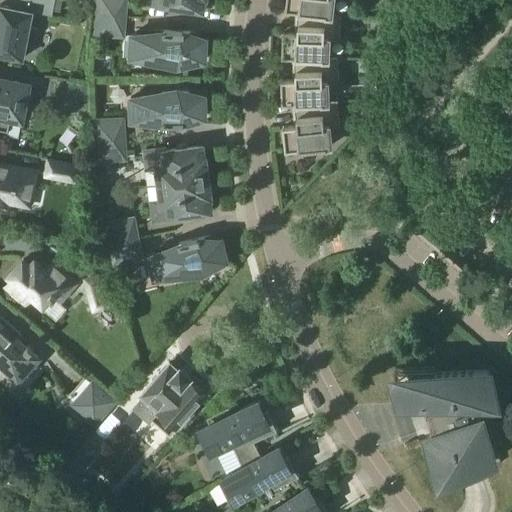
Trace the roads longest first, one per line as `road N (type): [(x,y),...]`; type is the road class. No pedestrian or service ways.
road 1 (residential): [(406,511),(307,356),(278,262)]
road 2 (residential): [(511,355),(371,242),(347,240),(278,262)]
road 3 (residential): [(278,262),(253,137),(259,0)]
